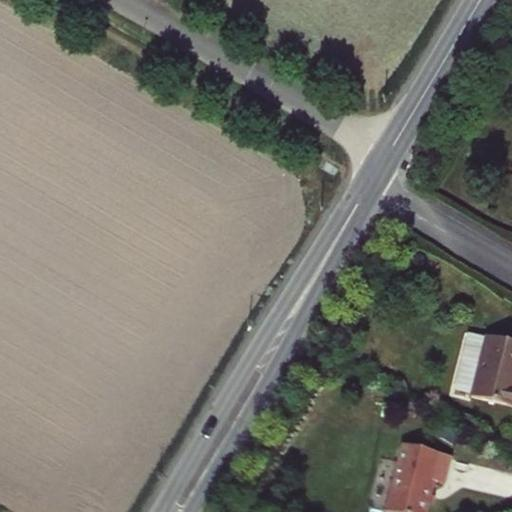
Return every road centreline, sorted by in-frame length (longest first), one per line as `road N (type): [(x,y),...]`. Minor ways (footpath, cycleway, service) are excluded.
road 1 (secondary): [(368,188),(177,511)]
road 2 (secondary): [(479,0),(368,188)]
road 3 (residential): [(368,188),(511,271)]
